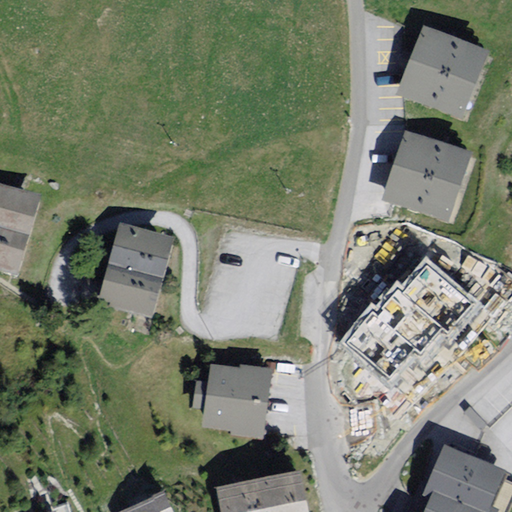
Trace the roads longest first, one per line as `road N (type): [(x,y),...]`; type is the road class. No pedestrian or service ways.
road 1 (residential): [(340,511),(318,393),(357,133),(354,0)]
road 2 (residential): [(511,346),(356,511)]
